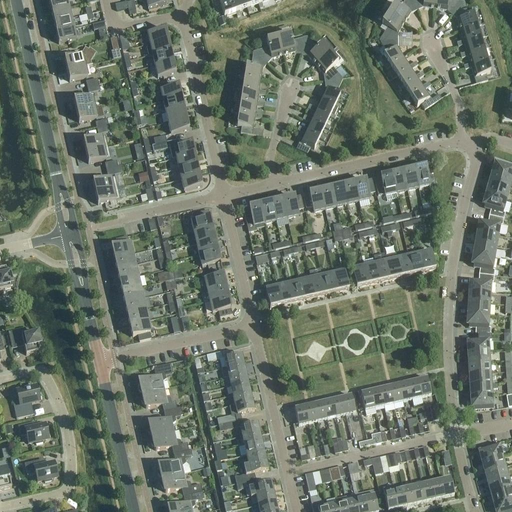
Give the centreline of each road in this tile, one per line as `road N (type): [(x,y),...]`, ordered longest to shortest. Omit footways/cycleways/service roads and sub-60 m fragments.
road 1 (residential): [(473,146),(448,320),(456,434)]
road 2 (residential): [(0,507),(66,491),(71,465),(67,430),(40,372),(0,381)]
road 3 (residential): [(273,184),(459,141)]
road 4 (tertiary): [(15,0),(57,180)]
road 5 (residential): [(177,22),(223,196)]
road 6 (residential): [(287,473),(456,434)]
road 7 (residential): [(253,326),(99,361)]
road 8 (tertiary): [(99,361),(133,511)]
road 9 (residential): [(253,326),(287,473)]
road 10 (residential): [(223,196),(253,326)]
